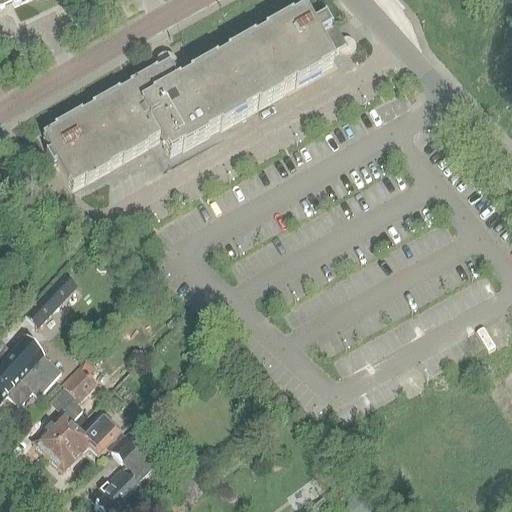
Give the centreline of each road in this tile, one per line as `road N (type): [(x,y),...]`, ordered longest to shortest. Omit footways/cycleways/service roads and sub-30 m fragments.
road 1 (residential): [(511,173),(355,0)]
road 2 (residential): [(0,112),(196,0)]
road 3 (unknown): [(333,395),(419,474),(452,474),(511,449)]
